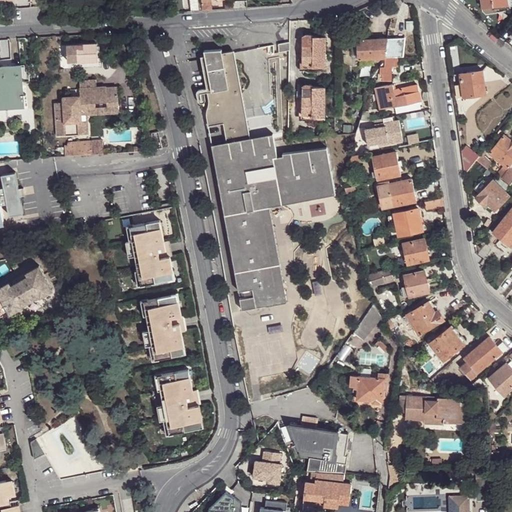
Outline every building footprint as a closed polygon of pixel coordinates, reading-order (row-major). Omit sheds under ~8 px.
[(199,11),(198,0),(189,0),(190,11),(199,11)] [(200,0),(202,11),(212,10),(210,0),(200,0)] [(482,0),(484,8),(495,7),(510,5),(509,0),(482,0)] [(359,10),(350,14),(356,26),(365,23),(359,10)] [(350,14),(343,17),(344,29),(356,26),(350,14)] [(313,66),(326,66),(326,36),(314,36),(313,35),(313,34),(310,33),(309,33),(307,33),(305,34),(304,35),(304,36),(303,63),(313,63),(313,66)] [(406,38),(388,39),(384,58),(404,57),(406,38)] [(381,61),(383,61),(384,58),(388,39),(359,39),(359,59),(380,58),(381,61)] [(291,42),(279,42),(279,50),(291,50),(291,42)] [(77,45),(67,46),(68,61),(69,61),(78,61),(78,62),(98,61),(97,43),(77,45)] [(68,61),(67,46),(59,46),(61,70),(69,69),(69,61),(68,61)] [(204,50),(204,58),(211,102),(209,113),(209,118),(211,127),(226,124),(230,147),(215,151),(243,309),(287,302),(268,209),(335,196),(327,148),(282,154),(283,158),(277,159),(273,136),(252,140),(235,51),(224,53),(223,49),(204,50)] [(398,58),(386,59),(385,67),(381,67),(381,74),(383,74),(383,76),(392,75),(392,67),(398,67),(398,58)] [(0,109),(25,107),(23,85),(23,74),(22,65),(11,66),(2,67),(2,69),(0,68),(0,109)] [(480,84),(486,83),(484,71),(462,74),(464,84),(457,85),(459,98),(481,95),(480,84)] [(106,94),(106,87),(95,88),(94,80),(78,81),(79,96),(61,97),(61,103),(62,109),(54,109),(57,137),(84,135),(83,124),(82,124),(81,115),(80,110),(95,109),(94,103),(106,102),(107,108),(117,108),(116,93),(106,94)] [(313,116),(326,116),(326,86),(314,86),(313,84),(312,84),(309,83),(308,83),(307,83),(305,84),(304,85),(303,86),(303,113),(313,113),(313,116)] [(394,85),(377,89),(382,111),(397,108),(398,114),(422,109),(421,102),(422,102),(419,86),(395,91),(394,85)] [(352,115),(361,118),(363,111),(355,108),(352,115)] [(361,118),(360,119),(359,122),(371,120),(370,110),(363,111),(361,118)] [(398,142),(394,121),(390,121),(390,117),(383,118),(384,122),(369,125),(373,146),(398,142)] [(399,120),(394,121),(398,142),(403,141),(399,120)] [(336,127),(336,135),(345,134),(344,126),(336,127)] [(303,131),(303,138),(324,136),(324,129),(303,131)] [(158,131),(151,133),(152,150),(162,149),(158,131)] [(418,134),(408,136),(410,143),(420,142),(418,134)] [(511,163),(511,141),(505,136),(491,153),(509,167),(510,166),(511,163)] [(104,140),(92,141),(93,154),(105,153),(104,140)] [(69,156),(93,154),(92,141),(66,143),(66,155),(69,156)] [(462,152),(464,161),(473,149),(468,146),(462,152)] [(464,161),(466,175),(478,159),(480,156),(473,149),(464,161)] [(373,157),(378,179),(402,175),(397,152),(373,157)] [(488,158),(482,153),(480,156),(478,159),(483,164),(488,158)] [(488,158),(483,164),(490,169),(494,163),(488,158)] [(504,167),(497,176),(500,178),(507,170),(504,167)] [(0,221),(3,221),(2,216),(23,212),(20,196),(24,195),(23,187),(18,188),(15,171),(0,173),(0,221)] [(504,178),(502,180),(511,187),(511,182),(511,184),(504,178)] [(379,186),(384,208),(417,201),(413,180),(379,186)] [(494,180),(477,198),(485,205),(488,203),(496,210),(510,195),(494,180)] [(444,206),(443,198),(426,202),(428,210),(444,206)] [(395,213),(399,236),(424,231),(419,209),(395,213)] [(511,216),(508,214),(493,232),(502,239),(506,234),(511,239),(511,216)] [(169,279),(170,279),(169,273),(173,272),(173,271),(170,257),(166,258),(165,255),(167,255),(160,221),(134,226),(136,241),(133,241),(136,256),(138,270),(142,270),(145,284),(169,279)] [(134,225),(127,226),(130,242),(133,241),(136,241),(134,226),(134,225)] [(511,247),(511,239),(506,234),(502,239),(511,247)] [(376,246),(386,244),(384,238),(374,240),(376,246)] [(404,243),(409,264),(429,259),(425,238),(404,243)] [(130,242),(126,243),(129,257),(136,256),(133,241),(130,242)] [(0,294),(11,313),(11,314),(23,307),(23,305),(40,296),(40,297),(41,297),(43,296),(45,294),(49,292),(51,291),(54,290),(40,266),(27,273),(29,276),(12,286),(10,282),(0,287),(0,294)] [(138,270),(136,271),(139,287),(146,285),(145,284),(142,270),(138,270)] [(371,281),(383,278),(381,271),(369,274),(371,281)] [(410,296),(430,292),(425,271),(406,275),(410,296)] [(395,280),(393,275),(384,277),(386,283),(395,280)] [(386,283),(384,277),(383,278),(371,281),(369,282),(370,287),(386,283)] [(0,320),(11,313),(0,294),(0,320)] [(148,299),(148,300),(151,315),(148,316),(151,330),(154,345),(157,344),(160,358),(186,353),(180,322),(178,322),(177,317),(182,316),(179,301),(174,302),(173,295),(172,295),(148,299)] [(148,298),(141,300),(145,316),(148,316),(151,315),(148,300),(148,299),(148,298)] [(409,314),(420,334),(445,319),(440,310),(436,312),(430,301),(409,314)] [(363,339),(382,316),(374,303),(354,332),(363,339)] [(395,327),(390,319),(386,321),(391,330),(395,327)] [(431,343),(444,360),(466,342),(453,326),(431,343)] [(151,330),(144,331),(147,346),(150,345),(154,345),(151,330)] [(490,336),(465,358),(468,361),(462,367),(473,378),(503,352),(499,346),(490,336)] [(503,342),(499,346),(503,352),(508,348),(503,342)] [(383,343),(379,347),(385,353),(388,350),(388,349),(383,343)] [(154,345),(150,345),(154,361),(160,360),(160,358),(157,344),(154,345)] [(349,351),(343,347),(338,354),(344,358),(349,351)] [(320,361),(307,352),(298,365),(311,374),(320,361)] [(490,378),(505,394),(511,387),(511,368),(507,363),(490,378)] [(163,374),(166,388),(162,389),(165,404),(168,418),(171,418),(174,432),(205,427),(200,404),(195,406),(194,400),(196,400),(190,369),(163,374)] [(163,374),(163,373),(156,374),(159,390),(162,389),(166,388),(163,374)] [(385,378),(383,391),(388,392),(389,376),(388,374),(378,373),(378,377),(385,378)] [(352,387),(359,387),(360,376),(352,375),(352,376),(351,377),(351,385),(351,386),(352,387)] [(382,401),(383,391),(385,378),(378,377),(360,376),(359,387),(358,399),(382,401)] [(427,398),(405,397),(405,414),(405,417),(414,418),(414,420),(424,421),(424,418),(425,415),(437,416),(437,418),(445,419),(458,419),(458,398),(438,398),(438,401),(427,401),(427,398)] [(466,398),(458,398),(458,419),(445,419),(444,424),(465,424),(466,398)] [(165,404),(159,405),(162,419),(164,419),(168,418),(165,404)] [(168,418),(164,419),(167,435),(174,433),(174,432),(171,418),(168,418)] [(344,473),(345,473),(348,455),(345,455),(347,448),(348,442),(349,434),(290,425),(301,456),(313,458),(321,459),(320,471),(344,473)] [(39,440),(33,444),(36,460),(47,453),(39,440)] [(281,453),(265,451),(263,461),(256,460),(253,476),(268,478),(268,481),(278,483),(281,464),(279,464),(281,453)] [(309,467),(308,471),(311,471),(316,471),(320,471),(321,459),(313,458),(312,461),(310,461),(309,467)] [(343,482),(344,473),(320,471),(316,471),(314,482),(310,481),(305,481),(303,498),(323,500),(323,505),(338,507),(338,503),(339,494),(349,495),(351,483),(343,482)] [(476,500),(489,499),(488,478),(476,478),(477,490),(476,490),(476,500)] [(0,503),(3,503),(7,502),(6,500),(9,499),(8,494),(15,493),(13,481),(6,482),(6,479),(0,480),(0,503)] [(240,511),(243,502),(227,490),(209,506),(208,511),(240,511)] [(348,504),(349,495),(339,494),(338,503),(348,504)] [(469,511),(469,495),(447,496),(447,511),(469,511)] [(7,502),(3,503),(3,507),(12,506),(11,501),(10,501),(10,500),(9,500),(9,499),(6,500),(7,502)] [(287,501),(267,499),(266,507),(261,507),(260,511),(283,511),(284,510),(286,510),(287,501)]
